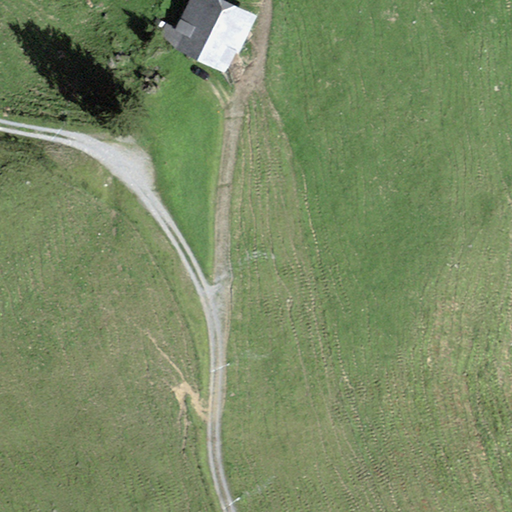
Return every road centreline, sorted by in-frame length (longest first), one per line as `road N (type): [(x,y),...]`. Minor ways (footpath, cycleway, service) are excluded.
road 1 (track): [(0,121),(90,143),(178,240),(223,321),(213,438),(227,511)]
road 2 (track): [(223,321),(220,205),(265,10),(260,0)]
